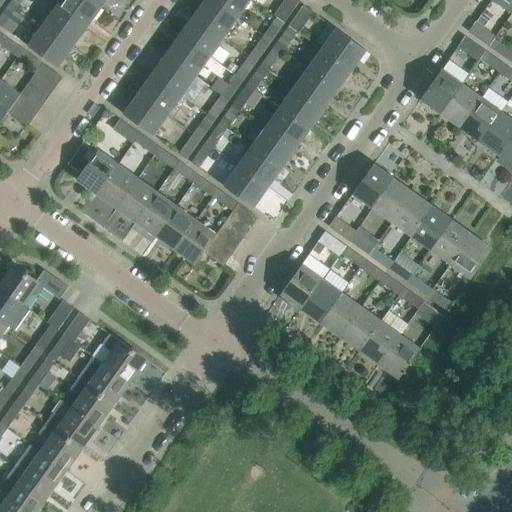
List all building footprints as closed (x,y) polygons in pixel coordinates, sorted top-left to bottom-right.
[(87,28),(101,8),(89,0),(61,0),(57,6),(87,28)] [(89,0),(101,8),(106,0),(89,0)] [(238,17),(213,0),(205,0),(194,16),(224,37),(238,17)] [(250,0),(213,0),(238,17),(250,0)] [(285,22),(299,2),(296,0),(285,0),(275,15),(277,16),(285,22)] [(511,0),(494,0),(511,12),(511,0)] [(27,14),(18,8),(11,2),(0,17),(0,25),(12,34),(27,14)] [(300,32),(314,12),(304,5),(290,25),(297,31),(300,32)] [(73,47),(87,28),(57,6),(43,26),(73,47)] [(224,37),(194,16),(180,35),(210,57),(224,37)] [(271,41),(285,22),(277,16),(263,36),(271,41)] [(497,38),(477,22),(470,31),(491,46),(496,39),(497,38)] [(283,50),(297,31),(290,25),(276,45),(283,50)] [(59,67),(73,47),(43,26),(29,46),(59,67)] [(352,70),(367,50),(337,28),(323,48),(352,70)] [(23,49),(4,35),(0,40),(0,43),(18,57),(23,49)] [(210,57),(180,35),(166,55),(196,76),(210,57)] [(257,61),(271,41),(263,36),(249,55),(257,61)] [(487,50),(467,36),(460,46),(480,60),(482,58),(487,50)] [(511,56),(511,50),(496,39),(491,46),(510,59),(511,56)] [(269,70),(283,50),(276,45),(262,64),(269,70)] [(338,89),(352,70),(323,48),(309,68),(338,89)] [(43,63),(23,49),(18,57),(38,71),(43,63)] [(507,64),(487,50),(482,58),(501,72),(507,64)] [(196,76),(166,55),(152,75),(182,96),(196,76)] [(243,80),(257,61),(249,55),(235,75),(243,80)] [(63,77),(43,63),(38,71),(36,73),(56,87),(63,77)] [(255,89),(269,70),(262,64),(248,84),(255,89)] [(511,67),(507,64),(501,72),(494,82),(500,87),(508,77),(511,79),(511,67)] [(324,109),(338,89),(309,68),(295,88),(324,109)] [(441,113),(462,83),(442,69),(421,99),(441,113)] [(56,87),(36,73),(29,83),(49,97),(56,87)] [(182,96),(152,75),(138,94),(168,116),(182,96)] [(229,100),(243,80),(235,75),(228,85),(219,78),(212,88),(221,95),(229,100)] [(0,123),(9,112),(16,102),(21,94),(1,80),(0,81),(0,123)] [(49,97),(29,83),(22,92),(42,106),(49,97)] [(460,127),(482,97),(462,83),(441,113),(460,127)] [(241,109),(255,89),(248,84),(234,103),(241,109)] [(310,128),(324,109),(295,88),(280,107),(310,128)] [(22,92),(21,94),(16,102),(35,116),(42,106),(22,92)] [(168,116),(138,94),(124,114),(154,135),(168,116)] [(215,119),(229,100),(221,95),(207,114),(215,119)] [(480,141),(501,111),(482,97),(460,127),(480,141)] [(35,116),(16,102),(9,112),(28,126),(35,116)] [(227,128),(241,109),(234,103),(220,123),(227,128)] [(296,148),(310,128),(280,107),(266,127),(296,148)] [(140,133),(107,109),(100,119),(123,136),(116,147),(126,154),(140,133)] [(500,155),(511,137),(511,118),(501,111),(480,141),(500,155)] [(201,139),(215,119),(207,114),(194,134),(201,139)] [(236,134),(227,128),(220,123),(206,142),(213,148),(222,154),(236,134)] [(282,168),(296,148),(266,127),(252,146),(282,168)] [(160,147),(140,133),(135,141),(155,155),(160,147)] [(187,159),(201,139),(194,134),(179,154),(187,159)] [(511,163),(511,137),(500,155),(511,163)] [(199,168),(213,148),(206,142),(192,162),(199,168)] [(282,168),(252,146),(238,166),(268,187),(282,168)] [(180,161),(160,147),(155,155),(174,168),(180,161)] [(97,194),(118,163),(99,150),(91,160),(78,150),(64,170),(97,194)] [(199,175),(180,161),(174,168),(194,182),(199,175)] [(117,208),(138,178),(118,163),(97,194),(117,208)] [(373,208),(394,178),(374,164),(353,194),(373,208)] [(254,207),(268,187),(238,166),(224,186),(254,207)] [(219,189),(199,175),(194,182),(213,196),(219,189)] [(136,222),(158,192),(138,178),(117,208),(136,222)] [(392,222),(414,192),(394,178),(373,208),(392,222)] [(238,203),(219,189),(213,196),(233,210),(238,203)] [(156,236),(178,206),(158,192),(136,222),(156,236)] [(412,236),(433,206),(414,192),(392,222),(412,236)] [(258,217),(238,203),(233,210),(232,213),(251,227),(258,217)] [(176,250),(197,220),(178,206),(156,236),(176,250)] [(432,250),(453,220),(433,206),(412,236),(432,250)] [(251,227),(232,213),(225,222),(244,237),(251,227)] [(358,230),(338,216),(331,226),(351,240),(358,230)] [(204,252),(211,242),(217,234),(197,220),(176,250),(196,264),(204,252)] [(451,264),(473,234),(453,220),(432,250),(451,264)] [(244,237),(225,222),(218,232),(238,246),(244,237)] [(360,227),(358,230),(351,240),(370,254),(375,247),(379,241),(360,227)] [(347,245),(327,231),(320,241),(310,254),(317,259),(326,246),(339,255),(341,252),(347,245)] [(218,232),(217,234),(211,242),(231,256),(238,246),(218,232)] [(492,248),(473,234),(451,264),(471,278),(492,248)] [(231,256),(211,242),(204,252),(224,266),(231,256)] [(367,259),(347,245),(341,252),(361,266),(367,259)] [(395,261),(375,247),(370,254),(390,268),(395,261)] [(386,273),(367,259),(361,266),(381,280),(386,273)] [(415,275),(395,261),(390,268),(410,282),(415,275)] [(301,308),(323,278),(303,264),(281,294),(301,308)] [(16,266),(0,287),(29,307),(43,286),(60,299),(69,286),(45,269),(37,281),(16,266)] [(406,287),(386,273),(381,280),(401,295),(406,287)] [(434,289),(415,275),(410,282),(429,296),(434,289)] [(321,322),(342,292),(323,278),(301,308),(321,322)] [(31,309),(29,307),(0,287),(0,318),(8,325),(15,330),(19,325),(31,309)] [(425,300),(406,287),(401,295),(419,308),(425,300)] [(454,303),(434,289),(429,296),(449,310),(454,303)] [(340,336),(362,306),(342,292),(321,322),(340,336)] [(59,329),(74,307),(64,300),(49,321),(52,324),(59,329)] [(446,315),(425,300),(419,308),(440,323),(446,315)] [(360,350),(381,320),(362,306),(340,336),(360,350)] [(75,341),(91,319),(80,312),(65,334),(72,339),(75,341)] [(0,336),(8,325),(0,318),(0,336)] [(379,364),(401,334),(381,320),(360,350),(379,364)] [(48,345),(59,329),(52,324),(41,340),(48,345)] [(130,381),(146,359),(110,333),(103,344),(113,352),(106,363),(130,381)] [(59,357),(72,339),(65,334),(52,351),(59,357)] [(405,370),(421,348),(401,334),(379,364),(399,378),(404,372),(405,373),(407,371),(405,370)] [(40,356),(33,351),(22,366),(29,371),(40,356)] [(130,381),(106,363),(95,356),(80,377),(115,402),(130,381)] [(46,376),(52,367),(46,362),(34,378),(41,383),(48,388),(53,381),(46,376)] [(18,387),(29,371),(22,366),(11,382),(18,387)] [(99,425),(115,402),(80,377),(73,387),(83,395),(75,407),(99,425)] [(29,400),(41,383),(34,378),(22,395),(29,400)] [(3,392),(0,395),(0,412),(10,398),(3,392)] [(9,427),(20,411),(14,406),(2,422),(9,427)] [(83,447),(99,425),(75,407),(66,419),(55,411),(48,421),(83,447)] [(67,469),(83,447),(48,421),(41,431),(51,439),(43,451),(67,469)] [(0,439),(9,427),(2,422),(0,425),(0,439)] [(67,469),(43,451),(32,443),(16,465),(52,491),(67,469)] [(34,511),(36,511),(52,491),(16,465),(9,475),(20,483),(11,495),(34,511)] [(0,511),(34,511),(11,495),(1,488),(0,488),(0,511)]
